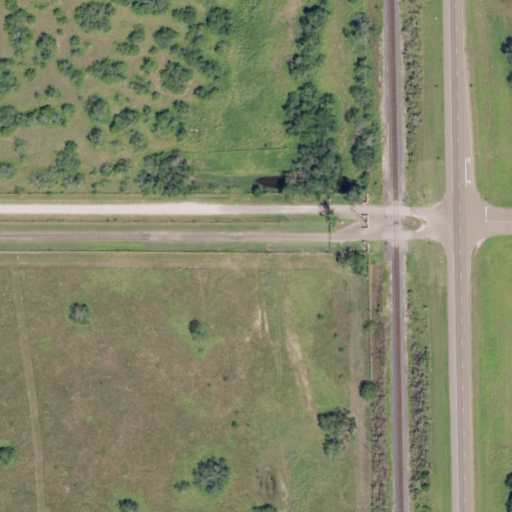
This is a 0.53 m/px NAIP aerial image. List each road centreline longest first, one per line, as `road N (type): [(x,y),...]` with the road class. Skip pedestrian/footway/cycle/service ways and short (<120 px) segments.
road 1 (trunk): [(458,0),(469,511)]
road 2 (residential): [(0,238),(395,237),(463,222)]
road 3 (residential): [(463,222),(394,213),(0,212)]
